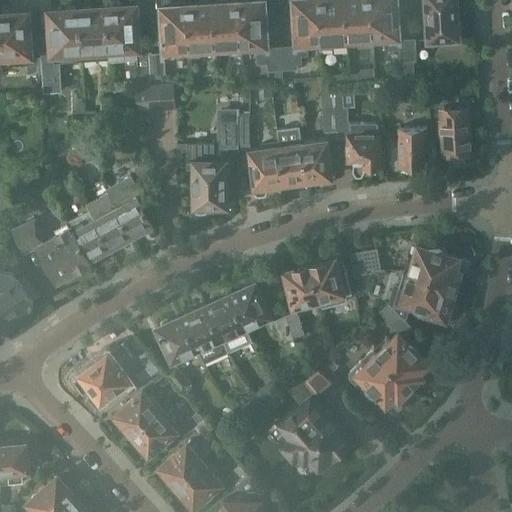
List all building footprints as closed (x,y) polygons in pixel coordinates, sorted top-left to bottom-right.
[(150,50),(149,50),(150,77),(152,77),(166,76),(164,54),(174,54),(174,50),(189,49),(190,49),(188,28),(189,24),(188,3),(185,3),(185,0),(172,1),(172,4),(161,5),(162,18),(160,19),(160,28),(162,28),(164,52),(152,53),(152,51),(150,51),(150,50)] [(198,0),(198,2),(188,3),(189,24),(188,28),(190,49),(189,49),(189,53),(200,52),(200,49),(215,48),(212,1),(210,1),(209,0),(198,0)] [(216,0),(216,1),(212,1),(215,48),(230,47),(230,50),(241,50),(241,46),(240,24),(238,21),(237,0),(235,0),(228,0),(227,0),(216,0)] [(237,0),(238,21),(240,24),(241,46),(257,45),(257,49),(259,49),(259,52),(256,52),(257,64),(267,63),(268,70),(275,70),(275,76),(275,81),(284,81),(284,76),(283,69),(282,46),(268,46),(266,21),(268,21),(268,12),(266,12),(265,0),(237,0)] [(296,45),(282,46),(283,69),(298,68),(298,63),(302,63),(301,55),(308,55),(308,43),(322,42),(321,19),(322,15),(320,0),(293,0),(294,10),(292,11),(292,20),(294,20),(296,45)] [(320,0),(322,15),(321,19),(322,42),(348,41),(345,0),(320,0)] [(345,0),(348,41),(363,40),(363,49),(370,48),(370,58),(375,58),(374,39),(372,15),(371,11),(370,0),(345,0)] [(370,0),(371,11),(372,15),(374,39),(389,39),(389,49),(400,48),(401,60),(414,60),(416,60),(416,37),(400,38),(398,13),(400,13),(400,4),(398,4),(397,0),(370,0)] [(443,38),(460,37),(457,0),(425,0),(428,39),(443,38)] [(108,7),(106,8),(109,57),(124,56),(125,67),(137,66),(137,72),(134,72),(135,85),(138,85),(140,84),(150,84),(151,84),(152,84),(152,77),(150,77),(149,50),(149,46),(137,46),(136,25),(138,25),(137,16),(135,16),(135,6),(122,7),(118,3),(111,3),(108,7)] [(81,9),(79,9),(82,59),(99,58),(109,57),(106,8),(94,8),(91,4),(84,5),(81,9)] [(51,22),(50,22),(50,31),(52,31),(54,56),(54,61),(65,60),(82,59),(79,9),(77,9),(74,6),(67,6),(64,10),(51,11),(51,22)] [(0,14),(0,31),(2,64),(20,63),(28,63),(29,72),(43,71),(42,56),(30,57),(30,54),(28,32),(30,32),(29,23),(28,23),(27,12),(14,13),(10,10),(3,10),(0,14)] [(54,56),(42,56),(43,71),(44,85),(57,84),(56,64),(54,65),(54,61),(54,56)] [(399,67),(394,67),(395,81),(416,80),(414,60),(401,60),(398,60),(399,67)] [(350,81),(350,72),(333,73),(333,81),(350,81)] [(359,80),(358,72),(350,72),(350,81),(359,80)] [(170,83),(160,83),(160,89),(162,108),(176,107),(175,89),(174,82),(170,83)] [(151,84),(150,84),(150,89),(151,108),(162,108),(160,89),(160,83),(152,84),(151,84)] [(281,83),(271,84),(273,93),(282,91),(281,83)] [(140,84),(138,85),(138,89),(139,109),(151,108),(150,89),(150,84),(140,84)] [(84,102),(76,102),(76,111),(84,110),(84,102)] [(466,107),(444,108),(444,103),(434,104),(435,119),(439,119),(439,134),(445,134),(446,152),(450,152),(450,164),(466,163),(465,151),(469,151),(466,107)] [(335,105),(323,106),(324,131),(336,130),(335,106),(335,105)] [(348,105),(335,106),(336,130),(350,130),(350,160),(355,160),(355,170),(358,176),(363,175),(366,171),(366,168),(382,168),(382,133),(378,133),(378,123),(376,122),(349,123),(348,105)] [(215,141),(187,141),(187,142),(187,153),(187,159),(187,165),(188,164),(188,165),(195,165),(195,209),(198,212),(206,212),(209,209),(209,204),(227,204),(227,159),(226,158),(226,155),(226,147),(238,146),(238,144),(238,111),(221,111),(222,141),(215,141)] [(250,111),(238,111),(238,144),(250,144),(250,111)] [(98,115),(84,116),(85,126),(99,125),(98,115)] [(275,116),(264,118),(267,134),(277,133),(277,129),(275,116)] [(299,126),(277,129),(277,133),(279,144),(284,181),(293,180),(300,182),(306,179),(307,178),(302,141),(299,126)] [(399,165),(427,164),(427,126),(399,126),(399,147),(395,147),(392,150),(392,159),(395,162),(399,162),(399,165)] [(327,138),(302,141),(307,178),(308,178),(315,180),(322,176),(333,175),(327,138)] [(187,153),(187,142),(179,142),(179,153),(187,153)] [(278,144),(248,148),(254,193),(258,195),(266,194),(268,191),(268,186),(284,184),(284,181),(278,144)] [(147,160),(135,167),(140,177),(152,170),(147,160)] [(56,163),(45,163),(45,177),(56,177),(56,163)] [(131,174),(106,187),(108,191),(132,236),(153,224),(138,196),(146,192),(139,180),(135,182),(131,174)] [(9,181),(0,181),(0,192),(9,193),(9,181)] [(108,191),(87,203),(92,213),(111,247),(132,236),(108,191)] [(82,213),(69,220),(72,225),(90,259),(111,247),(92,213),(85,218),(82,213)] [(37,217),(15,226),(17,235),(24,252),(38,244),(58,280),(92,262),(90,259),(72,225),(68,227),(58,233),(46,239),(37,217)] [(417,242),(409,271),(457,285),(461,269),(465,270),(468,269),(470,261),(469,258),(462,256),(447,251),(447,250),(440,245),(430,246),(424,245),(417,242)] [(378,247),(364,250),(367,268),(381,269),(378,247)] [(364,250),(351,252),(355,275),(368,273),(367,269),(367,268),(364,250)] [(0,323),(2,322),(4,325),(16,317),(13,314),(32,301),(16,277),(11,270),(1,269),(0,268),(0,263),(1,256),(0,255),(0,323)] [(313,262),(311,262),(320,299),(322,306),(347,300),(346,295),(352,293),(344,260),(337,262),(336,256),(324,259),(321,257),(314,259),(313,262)] [(297,266),(284,269),(294,307),(305,305),(304,303),(320,299),(311,262),(308,263),(305,262),(298,263),(297,266)] [(399,287),(394,305),(405,316),(406,318),(408,313),(409,311),(409,309),(410,309),(412,304),(412,303),(413,304),(413,305),(414,305),(420,310),(428,310),(427,312),(447,318),(448,316),(452,317),(455,316),(457,308),(455,305),(452,304),(452,301),(457,285),(409,271),(404,269),(404,270),(400,284),(399,287)] [(242,287),(231,292),(248,328),(272,317),(255,281),(252,282),(249,281),(244,284),(242,287)] [(217,298),(206,303),(228,351),(253,339),(248,328),(231,292),(228,293),(224,292),(220,295),(217,298)] [(184,313),(182,314),(199,351),(204,361),(228,351),(206,303),(196,308),(191,308),(186,310),(184,313)] [(297,311),(286,314),(293,336),(304,333),(297,311)] [(160,324),(158,325),(174,362),(199,351),(182,314),(171,319),(167,319),(162,321),(160,324)] [(286,314),(273,320),(283,342),(294,339),(293,336),(286,314)] [(398,330),(377,350),(412,386),(424,375),(427,378),(430,379),(436,373),(436,369),(432,365),(420,352),(421,352),(416,344),(409,339),(408,340),(404,336),(405,334),(406,333),(414,326),(406,318),(405,316),(394,326),(395,326),(398,330)] [(120,367),(135,356),(125,343),(111,354),(108,351),(79,372),(92,389),(90,393),(95,400),(99,399),(101,401),(131,381),(120,367)] [(150,373),(160,364),(148,349),(138,356),(145,366),(136,374),(142,382),(149,376),(152,374),(150,373)] [(349,370),(349,376),(352,379),(358,386),(364,380),(365,382),(364,382),(369,390),(377,394),(380,397),(393,411),(397,411),(402,405),(403,401),(400,398),(412,386),(377,350),(364,362),(361,359),(349,370)] [(327,353),(320,359),(333,371),(338,365),(327,353)] [(301,403),(280,420),(293,435),(284,443),(295,456),(300,452),(306,459),(310,455),(320,468),(337,454),(343,454),(348,450),(348,444),(351,442),(340,429),(342,427),(326,407),(324,409),(314,397),(317,395),(318,396),(338,379),(336,376),(337,375),(333,371),(320,359),(287,386),(301,403)] [(182,390),(191,383),(176,366),(168,373),(182,390)] [(158,375),(149,383),(153,387),(162,380),(158,375)] [(114,413),(131,433),(163,406),(152,393),(149,396),(142,388),(114,413)] [(255,398),(237,414),(243,421),(261,405),(255,398)] [(163,406),(131,433),(149,454),(177,429),(180,426),(163,406)] [(195,427),(204,419),(197,411),(188,419),(195,427)] [(211,427),(204,419),(195,427),(202,435),(211,427)] [(177,485),(208,458),(191,438),(188,441),(187,441),(159,465),(177,485)] [(14,441),(0,442),(0,478),(1,483),(23,480),(21,470),(29,469),(26,443),(15,445),(14,441)] [(219,471),(208,458),(177,485),(194,506),(222,481),(216,474),(219,471)] [(241,463),(232,470),(239,478),(247,471),(241,463)] [(235,499),(226,499),(225,511),(261,511),(262,499),(262,489),(261,489),(247,471),(239,478),(235,482),(237,483),(236,484),(241,490),(241,496),(235,496),(235,499)] [(54,511),(76,494),(58,474),(30,499),(38,507),(37,507),(37,511),(54,511)] [(92,511),(76,494),(54,511),(92,511)]
